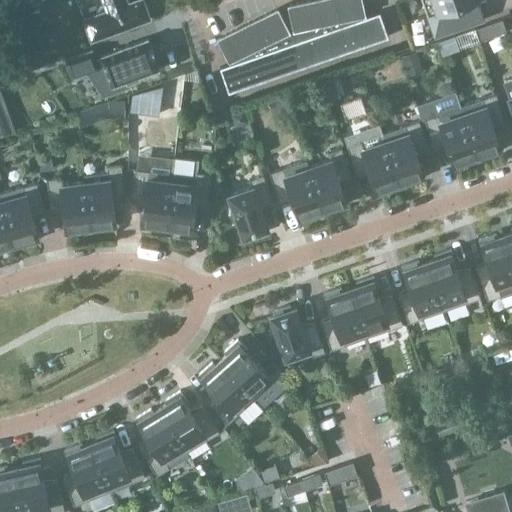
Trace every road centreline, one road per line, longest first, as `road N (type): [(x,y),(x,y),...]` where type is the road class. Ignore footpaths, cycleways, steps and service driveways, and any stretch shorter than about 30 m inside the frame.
road 1 (residential): [(209,289),(511,183)]
road 2 (residential): [(0,430),(104,395),(150,369),(180,339),(209,289)]
road 3 (residential): [(0,285),(117,263),(151,266),(209,289)]
